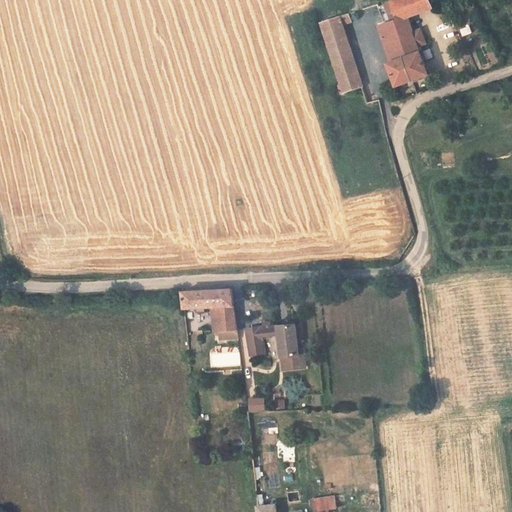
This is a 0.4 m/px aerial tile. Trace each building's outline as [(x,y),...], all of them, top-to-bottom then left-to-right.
[(434,3),(432,0),(389,0),(387,1),(393,18),(402,15),(434,3)] [(366,81),(357,83),(333,15),(315,22),(339,91),(355,84),(362,102),(371,98),(366,81)] [(393,18),(384,22),(390,38),(408,31),(402,15),(393,18)] [(384,22),(374,25),(387,57),(399,53),(409,77),(424,71),(413,44),(423,40),(418,27),(408,31),(390,38),(384,22)] [(399,53),(387,57),(383,59),(392,83),(409,77),(399,53)] [(235,329),(232,288),(210,289),(182,290),(182,291),(183,307),(215,305),(218,328),(218,331),(235,329)] [(263,352),(261,335),(259,327),(243,329),(247,354),(263,352)] [(278,335),(278,327),(259,327),(261,335),(278,335)] [(295,355),(293,327),(278,327),(278,335),(281,376),(302,374),(301,356),(295,355)] [(196,349),(195,330),(185,331),(186,353),(191,353),(192,349),(196,349)] [(340,511),(340,505),(329,507),(328,497),(308,500),(308,511),(340,511)] [(270,511),(270,506),(256,507),(256,503),(251,503),(251,511),(270,511)]
